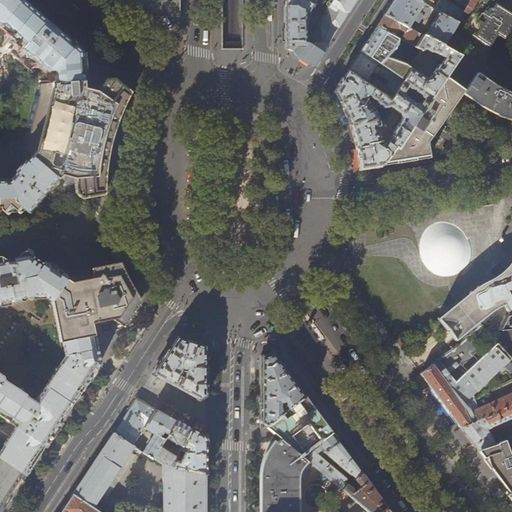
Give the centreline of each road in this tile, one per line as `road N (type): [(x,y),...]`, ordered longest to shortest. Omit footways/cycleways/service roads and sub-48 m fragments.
road 1 (residential): [(40,511),(171,311),(194,295),(234,297)]
road 2 (primary): [(469,511),(286,273)]
road 3 (primary): [(258,293),(414,511)]
road 4 (tertiary): [(231,511),(234,297)]
road 5 (residential): [(303,198),(511,169)]
road 6 (residential): [(200,85),(157,68),(77,0)]
road 7 (primary): [(303,198),(299,133),(269,88)]
